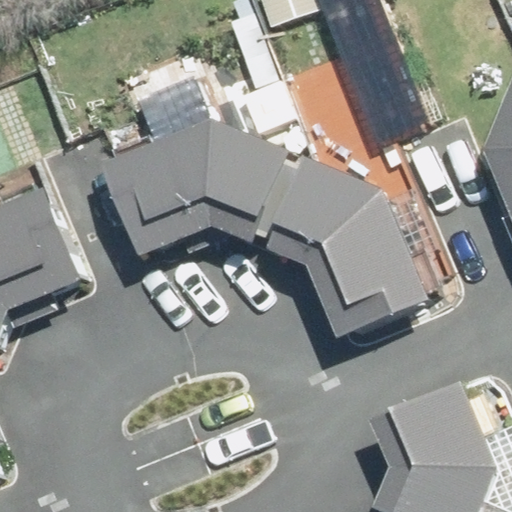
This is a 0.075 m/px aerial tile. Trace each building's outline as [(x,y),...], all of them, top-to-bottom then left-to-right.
[(245,134),(128,180),(164,271),(240,241),(268,254),(310,163),(245,134)] [(375,349),(465,311),(418,203),(334,168),(294,262),(348,285),(375,349)] [(0,226),(0,345),(18,353),(31,323),(100,293),(60,201),(0,226)] [(0,496),(22,487),(0,437),(0,407),(15,369),(0,363),(0,496)] [(511,511),(511,438),(487,380),(398,419),(425,483),(413,511),(511,511)]
